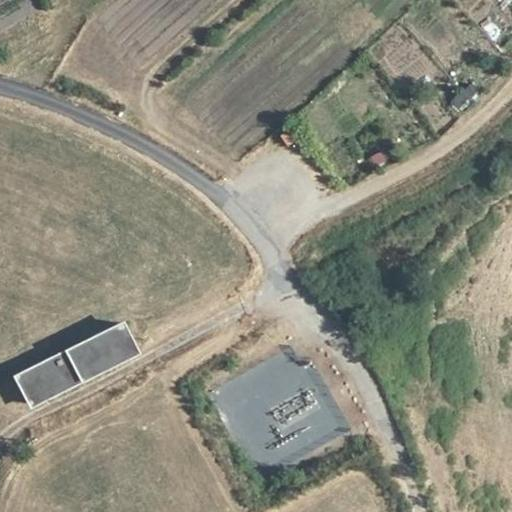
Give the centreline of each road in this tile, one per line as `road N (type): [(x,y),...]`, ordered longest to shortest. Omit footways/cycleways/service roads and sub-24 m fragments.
road 1 (track): [(0,443),(297,276)]
road 2 (track): [(265,231),(446,151),(511,83)]
